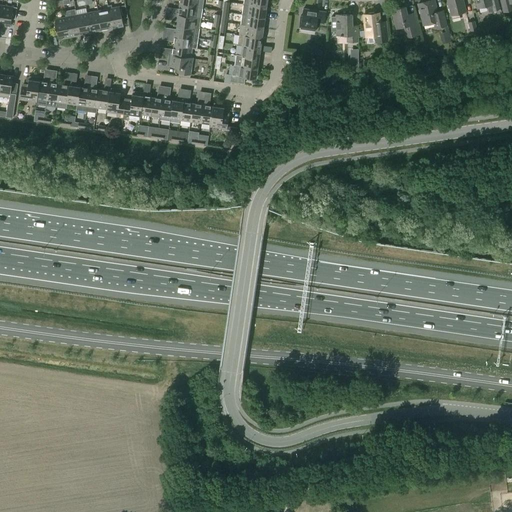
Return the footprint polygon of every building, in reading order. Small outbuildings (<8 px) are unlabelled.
[(433,0),(431,0),(418,3),(423,25),(434,22),(435,28),(446,25),(442,10),(437,12),(433,0)] [(462,0),(447,0),(451,15),(465,11),(462,0)] [(475,0),(478,7),(487,5),(489,11),(499,9),(497,0),(475,0)] [(511,0),(500,0),(504,12),(511,9),(511,7),(511,2),(511,0)] [(243,4),(242,14),(265,18),(266,8),(243,4)] [(2,5),(0,15),(0,25),(7,26),(7,25),(10,26),(12,13),(16,13),(17,7),(2,5)] [(176,12),(175,14),(201,18),(203,8),(198,7),(180,5),(178,12),(176,12)] [(119,6),(108,8),(112,29),(120,27),(120,26),(123,25),(119,6)] [(405,6),(392,10),(396,28),(404,26),(407,37),(418,34),(414,16),(408,17),(405,6)] [(108,8),(98,10),(102,31),(112,29),(108,8)] [(301,8),(298,28),(316,30),(317,22),(324,23),(326,12),(301,8)] [(98,10),(87,13),(91,33),(102,31),(98,10)] [(87,13),(76,15),(81,35),(91,33),(87,13)] [(379,13),(364,15),(366,36),(379,35),(379,39),(387,38),(386,26),(380,27),(379,13)] [(175,14),(175,17),(178,17),(177,25),(200,28),(201,18),(175,14)] [(240,24),(245,25),(263,28),(265,18),(242,14),(240,24)] [(352,14),(336,15),(336,35),(346,34),(346,42),(358,41),(358,27),(352,27),(352,14)] [(76,15),(66,17),(70,37),(81,35),(76,15)] [(66,17),(55,19),(58,38),(62,37),(62,39),(70,37),(66,17)] [(474,21),(468,22),(471,34),(477,32),(474,21)] [(173,32),(172,34),(198,38),(200,28),(177,25),(176,32),(173,32)] [(245,25),(244,35),(262,38),(263,28),(245,25)] [(172,34),(172,37),(175,37),(174,45),(192,48),(197,48),(198,38),(172,34)] [(239,34),(237,44),(242,45),(260,48),(262,38),(244,35),(239,34)] [(170,52),(169,55),(190,58),(191,57),(192,48),(174,45),(173,52),(170,52)] [(242,45),(241,55),(259,58),(260,48),(242,45)] [(169,55),(168,65),(178,67),(177,73),(190,75),(193,57),(191,57),(190,58),(169,55)] [(241,55),(239,65),(257,68),(259,58),(241,55)] [(231,75),(230,82),(244,84),(245,77),(256,78),(257,68),(239,65),(233,65),(232,75),(231,75)] [(2,76),(0,87),(0,96),(9,97),(8,103),(7,103),(5,117),(12,118),(17,83),(12,83),(12,77),(2,76)] [(39,81),(40,78),(28,76),(27,87),(21,86),(19,99),(37,101),(37,99),(36,99),(39,81)] [(45,106),(49,79),(47,79),(46,82),(39,81),(36,99),(37,99),(37,101),(36,104),(45,106)] [(49,79),(45,106),(56,107),(59,84),(52,83),(52,80),(49,79)] [(59,84),(56,107),(66,109),(67,103),(70,82),(67,82),(67,85),(59,84)] [(70,82),(67,103),(77,105),(79,87),(71,86),(72,83),(70,82)] [(79,87),(77,105),(87,106),(90,85),(87,85),(87,88),(79,87)] [(87,106),(86,112),(96,113),(97,108),(99,90),(92,88),(92,85),(90,85),(87,106)] [(97,108),(106,109),(107,109),(110,88),(107,88),(107,91),(99,90),(97,108)] [(106,109),(106,111),(117,113),(116,118),(122,119),(123,114),(125,101),(119,100),(121,90),(110,88),(107,109),(106,109)] [(125,101),(123,114),(140,116),(141,114),(140,114),(143,93),(132,91),(131,102),(125,101)] [(140,114),(141,114),(150,115),(152,97),(145,96),(145,93),(143,93),(140,114)] [(152,97),(150,115),(160,117),(163,96),(161,95),(160,98),(152,97)] [(163,96),(160,117),(170,118),(173,100),(165,99),(165,96),(163,96)] [(173,100),(170,118),(180,120),(183,99),(181,98),(181,101),(173,100)] [(183,99),(180,120),(190,121),(193,103),(185,102),(186,99),(183,99)] [(193,103),(190,121),(200,123),(203,101),(201,101),(201,104),(193,103)] [(200,123),(210,124),(211,124),(213,106),(212,106),(206,105),(206,102),(203,101),(200,123)] [(210,124),(210,126),(226,129),(225,133),(237,134),(238,127),(227,126),(229,116),(223,115),(224,104),(213,103),(212,106),(213,106),(211,124),(210,124)]
